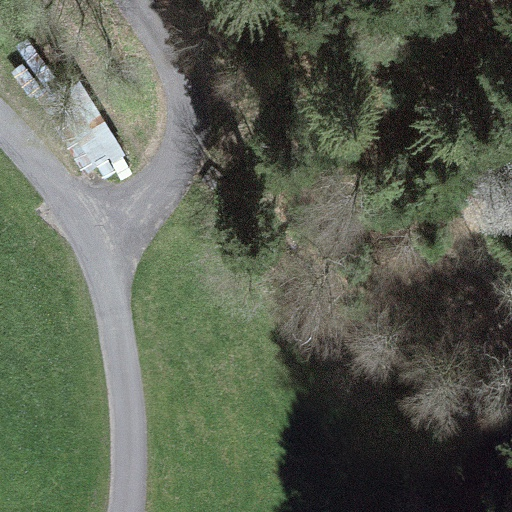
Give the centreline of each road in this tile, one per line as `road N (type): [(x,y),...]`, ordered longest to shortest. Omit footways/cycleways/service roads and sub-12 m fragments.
road 1 (track): [(0,123),(100,259),(129,422),(125,511)]
road 2 (track): [(511,301),(187,106)]
road 3 (track): [(83,227),(145,185),(186,130),(176,72),(136,0)]
